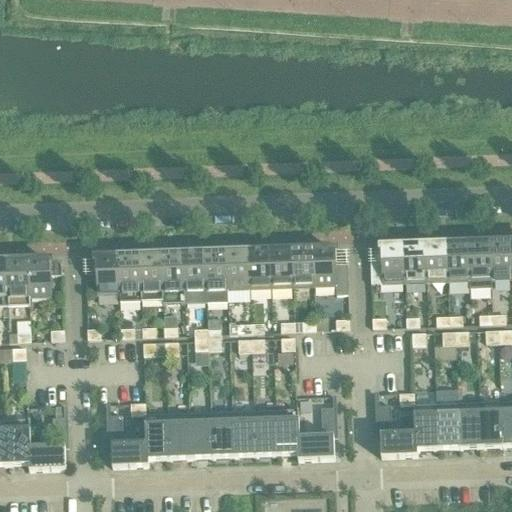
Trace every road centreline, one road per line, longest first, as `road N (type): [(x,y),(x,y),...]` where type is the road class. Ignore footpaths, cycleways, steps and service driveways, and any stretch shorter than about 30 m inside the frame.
road 1 (residential): [(0,497),(511,476)]
road 2 (tertiary): [(511,198),(0,217)]
